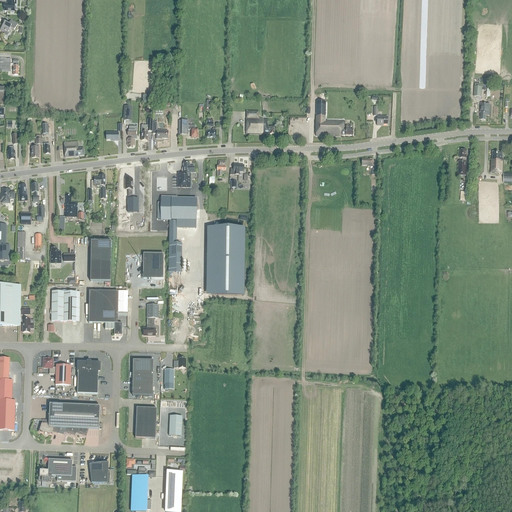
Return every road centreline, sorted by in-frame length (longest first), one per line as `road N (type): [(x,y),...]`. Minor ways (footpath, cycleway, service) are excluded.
road 1 (tertiary): [(0,176),(189,153),(511,131)]
road 2 (track): [(309,156),(302,379)]
